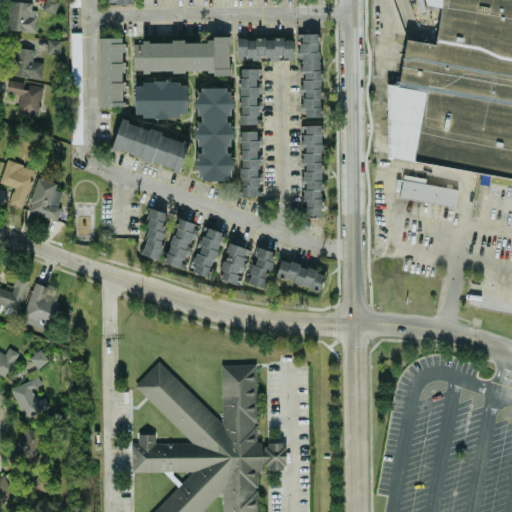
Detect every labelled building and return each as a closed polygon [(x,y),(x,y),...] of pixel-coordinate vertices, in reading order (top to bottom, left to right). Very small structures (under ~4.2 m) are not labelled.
[(56,0),(42,0),(42,11),(56,12),(56,0)] [(511,0),(417,0),(417,3),(441,7),(435,43),(405,39),(398,85),(392,84),(381,155),(449,166),(450,160),(511,169),(511,0)] [(36,9),(31,9),(31,1),(7,1),(6,30),(35,31),(36,9)] [(70,32),(71,143),(82,143),(81,32),(70,32)] [(297,33),(297,56),(300,56),(301,116),(321,116),(319,33),(297,33)] [(99,106),(123,106),(122,36),(98,36),(99,106)] [(293,38),(237,37),(236,58),(292,59),(293,38)] [(230,70),(229,38),(132,41),(133,72),(230,70)] [(46,53),(59,53),(60,39),(47,39),(46,53)] [(34,49),(15,46),(11,74),(40,78),(43,62),(32,60),(34,49)] [(240,123),(259,123),(258,67),(239,67),(240,123)] [(43,85),(9,79),(3,108),(37,114),(43,85)] [(134,116),(187,116),(187,81),(134,81),(134,116)] [(196,179),(231,179),(231,145),(234,145),(234,127),(230,127),(230,87),(195,87),(195,114),(197,114),(196,179)] [(111,150),(181,169),(189,139),(119,121),(111,150)] [(300,124),(301,217),(322,217),(321,124),(300,124)] [(240,195),(258,195),(257,131),(239,131),(240,195)] [(0,180),(0,182),(13,186),(8,204),(23,208),(33,167),(5,160),(0,180)] [(425,177),(402,174),(399,199),(455,205),(457,187),(424,184),(425,177)] [(57,219),(61,207),(57,205),(61,190),(54,188),(56,182),(36,176),(26,209),(57,219)] [(158,258),(169,212),(151,208),(139,254),(158,258)] [(182,267),(196,223),(177,217),(164,262),(182,267)] [(223,232),(202,226),(189,270),(209,276),(223,232)] [(250,249),(229,242),(217,276),(237,284),(250,249)] [(264,288),(276,253),(258,246),(245,281),(264,288)] [(320,290),(325,273),(280,259),(275,276),(320,290)] [(0,310),(1,306),(19,310),(27,279),(15,275),(11,290),(0,286),(0,310)] [(49,287),(34,281),(20,319),(46,329),(57,301),(45,296),(49,287)] [(29,355),(36,368),(52,358),(44,345),(29,355)] [(18,351),(8,347),(4,355),(0,352),(0,374),(1,375),(5,376),(18,351)] [(257,511),(257,482),(261,478),(262,468),(282,468),(284,466),(285,442),(267,442),(264,446),(255,438),(256,364),(221,364),(221,421),(157,361),(134,386),(193,442),(155,442),(155,433),(137,433),(137,443),(131,443),(131,471),(186,471),(189,473),(152,511),(200,511),(222,489),(222,511),(257,511)] [(43,395),(40,397),(31,378),(10,388),(25,418),(49,407),(43,395)] [(35,462),(42,431),(21,426),(14,457),(35,462)] [(0,502),(13,498),(4,474),(0,475),(0,502)]
